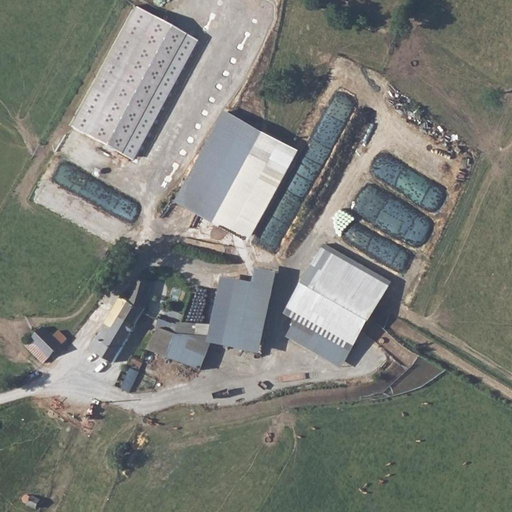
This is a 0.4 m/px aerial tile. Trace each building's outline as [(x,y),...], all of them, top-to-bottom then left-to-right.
[(193,40),(134,8),(69,128),(128,160),(193,40)] [(215,38),(199,83),(213,89),(230,44),(215,38)] [(300,148),(226,108),(177,200),(251,240),(300,148)] [(390,286),(326,248),(287,314),(298,320),(288,337),(342,369),(352,352),(390,286)] [(262,356),(277,276),(257,272),(255,286),(223,280),(211,346),(242,352),(262,356)] [(90,349),(114,362),(134,325),(136,325),(151,286),(137,277),(131,294),(128,300),(114,327),(106,323),(90,349)] [(180,291),(172,287),(159,319),(163,322),(161,327),(158,327),(156,332),(163,334),(152,351),(202,371),(211,349),(178,332),(181,321),(189,294),(180,291)] [(30,340),(52,360),(66,346),(53,335),(43,326),(30,340)] [(133,368),(123,389),(130,392),(141,371),(140,371),(134,368),(133,368)] [(29,490),(23,490),(22,495),(24,499),(30,499),(28,502),(36,505),(41,495),(33,491),(33,492),(29,490)]
